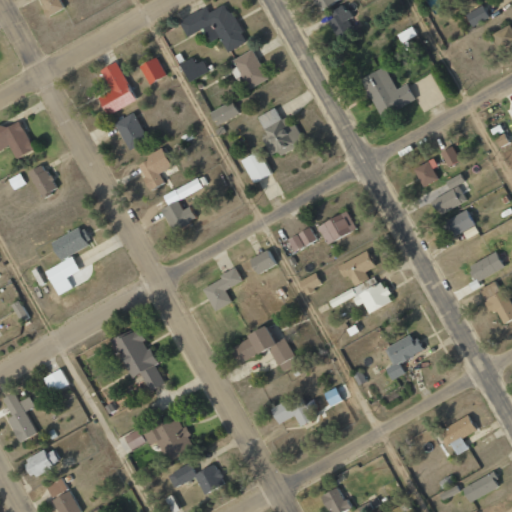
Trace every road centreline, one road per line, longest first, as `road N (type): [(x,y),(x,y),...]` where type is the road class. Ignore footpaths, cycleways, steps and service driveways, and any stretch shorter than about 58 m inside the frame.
road 1 (residential): [(0,373),(511,78)]
road 2 (residential): [(291,511),(2,0)]
road 3 (tertiary): [(511,416),(275,0)]
road 4 (residential): [(236,511),(511,355)]
road 5 (residential): [(0,100),(174,0)]
